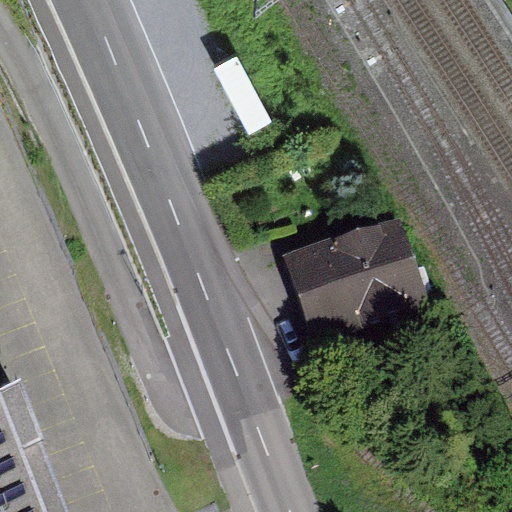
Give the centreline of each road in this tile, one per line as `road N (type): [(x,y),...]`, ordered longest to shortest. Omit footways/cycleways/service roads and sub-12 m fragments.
road 1 (residential): [(0,25),(167,388),(235,368)]
road 2 (tertiary): [(91,0),(235,368)]
road 3 (tertiary): [(235,368),(289,511)]
